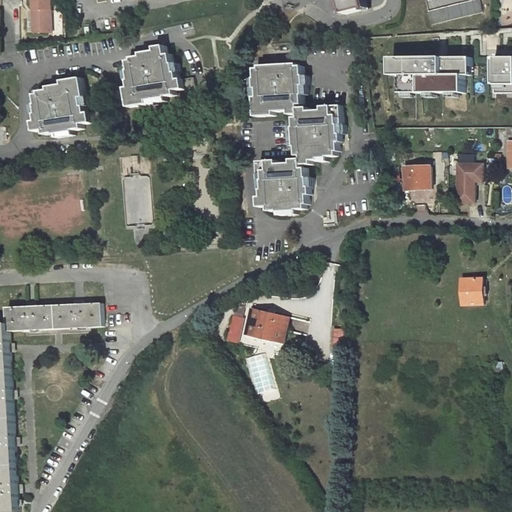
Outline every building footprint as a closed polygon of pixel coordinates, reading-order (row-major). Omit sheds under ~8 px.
[(55,33),(53,0),(36,0),(37,11),(39,11),(40,34),(55,33)] [(343,0),(347,14),(369,8),(366,0),(343,0)] [(481,0),(475,0),(429,11),(432,24),(485,12),(481,0)] [(168,46),(158,48),(158,52),(144,54),(144,57),(135,59),(135,61),(131,62),(133,71),(132,72),(133,80),(131,81),(133,88),(129,89),(132,108),(151,105),(150,101),(169,98),(169,97),(178,95),(177,91),(186,90),(187,95),(198,94),(194,78),(181,80),(179,73),(178,73),(176,64),(175,65),(174,55),(169,55),(168,46)] [(511,57),(495,58),(495,94),(511,93),(511,57)] [(489,58),(458,60),(460,93),(492,91),(489,58)] [(301,64),(263,66),(263,69),(258,69),(259,79),(258,79),(258,88),(260,88),(261,97),(257,97),(258,116),(277,116),(277,111),(291,111),(292,115),(302,114),(302,118),(298,118),(298,127),(297,127),(298,147),(299,147),(300,156),(304,156),(304,160),(295,160),(295,163),(280,164),(280,161),(270,162),(271,171),(266,171),(267,180),(266,181),(266,190),(264,190),(265,198),(261,198),(262,207),(271,207),(271,211),(281,211),(281,212),(300,211),(300,209),(309,209),(309,204),(312,204),(311,195),(314,194),(314,187),(312,187),(311,177),(310,177),(309,169),(305,169),(305,165),(315,164),(315,160),(322,160),(322,158),(331,158),(331,156),(341,156),(341,151),(342,151),(342,142),(345,142),(344,134),(342,134),(342,124),(341,124),(340,115),(336,115),(336,106),(325,107),(326,111),(311,111),(311,108),(302,108),(302,104),(306,104),(306,95),(307,95),(306,86),(308,85),(308,76),(306,76),(306,66),(301,67),(301,64)] [(84,79),(66,82),(66,85),(52,88),(52,91),(43,92),(43,95),(39,96),(41,105),(39,106),(41,114),(39,115),(41,121),(36,122),(38,133),(47,131),(48,136),(57,134),(57,135),(77,132),(76,130),(85,129),(85,124),(94,123),(92,113),(88,114),(87,106),(85,107),(84,98),(87,97),(84,79)] [(459,202),(476,202),(476,185),(476,181),(485,181),(485,164),(459,164),(459,202)] [(433,167),(407,167),(407,189),(434,189),(433,167)] [(466,280),(465,305),(487,307),(488,280),(466,280)] [(105,303),(10,308),(11,323),(0,323),(0,511),(21,511),(12,331),(107,326),(105,303)] [(248,320),(251,308),(247,307),(240,318),(248,320)] [(288,345),(294,319),(259,310),(252,337),(288,345)] [(335,345),(350,345),(350,329),(335,329),(335,345)]
